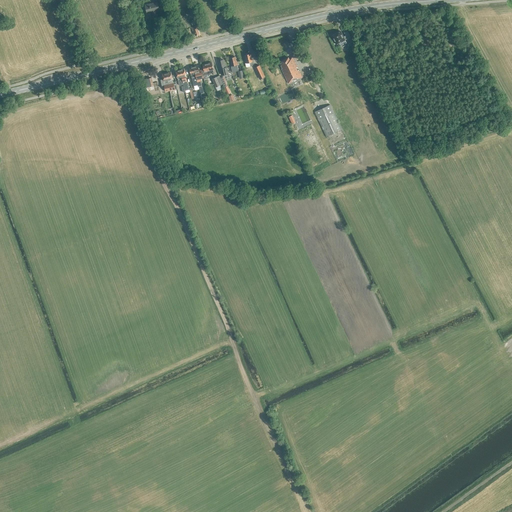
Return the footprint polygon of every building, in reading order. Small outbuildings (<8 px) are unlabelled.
[(159,10),(157,2),(145,5),(147,13),(159,10)] [(334,39),(333,39),(336,45),(339,43),(340,46),(347,43),(345,40),(351,38),(348,31),(344,33),(345,35),(343,36),(341,31),(332,35),(334,39)] [(252,61),(251,54),(248,54),(247,54),(246,54),(245,55),(244,55),(246,63),(249,62),(250,66),(254,65),(253,61),(252,61)] [(236,62),(235,57),(230,58),(231,62),(232,67),(231,67),(232,72),(238,71),(237,65),(236,62)] [(281,63),(280,63),(282,68),(283,68),(281,69),(288,83),(292,81),(292,79),(296,77),(298,79),(302,77),(299,70),(297,70),(296,68),(297,67),(293,57),(289,59),(288,57),(281,61),(281,63)] [(224,65),(223,59),(219,61),(219,65),(220,69),(221,68),(222,75),(228,73),(226,67),(225,67),(225,65),(224,65)] [(204,70),(202,70),(203,76),(203,79),(209,78),(208,74),(214,73),(213,69),(211,62),(203,64),(204,70)] [(193,66),(198,84),(198,85),(199,88),(203,87),(199,73),(200,73),(198,65),(193,66)] [(265,77),(259,65),(254,67),(260,79),(265,77)] [(194,86),(198,85),(198,84),(193,66),(189,67),(194,86)] [(184,69),(180,69),(184,84),(184,86),(184,88),(188,87),(186,76),(184,69)] [(166,73),(170,91),(177,89),(175,81),(173,82),(172,79),(171,72),(166,73)] [(166,92),(170,91),(166,73),(162,74),(163,79),(160,80),(162,88),(165,88),(166,92)] [(315,112),(326,137),(342,129),(330,104),(315,112)]
